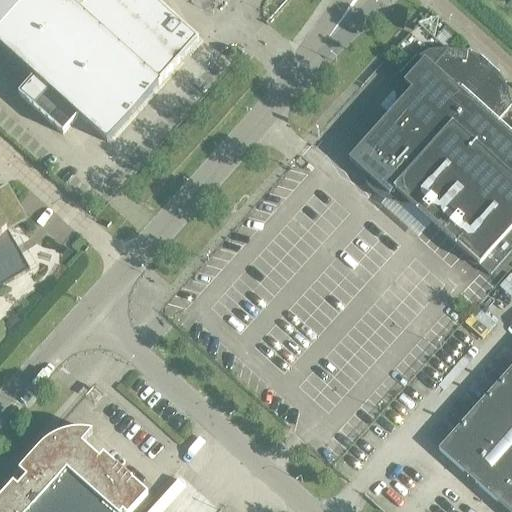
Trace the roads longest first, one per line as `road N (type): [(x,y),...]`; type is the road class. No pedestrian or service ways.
road 1 (unclassified): [(88,313),(361,0)]
road 2 (unclassified): [(312,511),(88,313)]
road 3 (unclassified): [(0,411),(88,313)]
